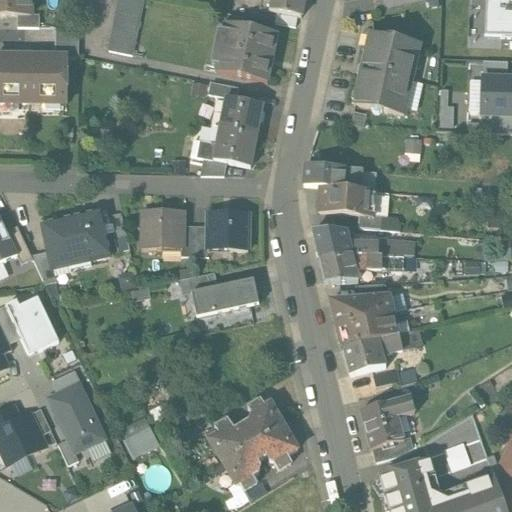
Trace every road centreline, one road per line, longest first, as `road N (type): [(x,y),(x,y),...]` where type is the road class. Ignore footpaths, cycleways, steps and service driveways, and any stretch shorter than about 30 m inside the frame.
road 1 (residential): [(354,511),(287,189)]
road 2 (residential): [(0,181),(287,189)]
road 3 (residential): [(287,189),(323,0)]
